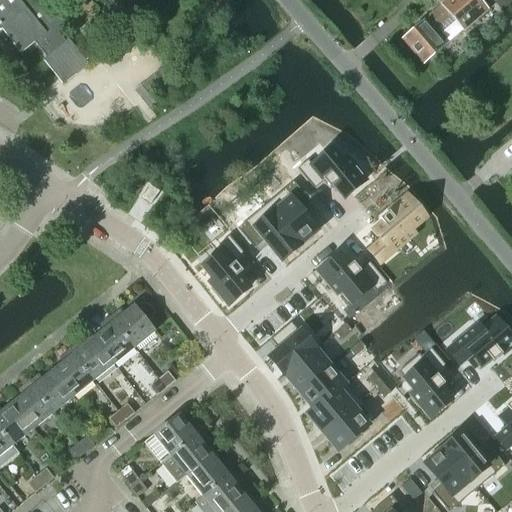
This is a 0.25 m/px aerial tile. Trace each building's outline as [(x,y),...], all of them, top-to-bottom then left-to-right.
[(0,0),(0,32),(1,31),(21,55),(35,44),(47,59),(43,62),(63,87),(89,67),(69,41),(66,43),(59,34),(67,28),(58,17),(56,18),(49,10),(61,0),(60,0),(37,0),(34,2),(32,0),(0,0)] [(423,22),(403,39),(423,64),(444,46),(462,31),(463,32),(488,11),(478,0),(446,0),(440,6),(444,9),(432,19),(430,17),(423,23),(423,22)] [(175,79),(166,66),(154,76),(159,83),(163,88),(175,79)] [(307,161),(297,170),(314,190),(324,182),(330,190),(334,186),(341,195),(343,198),(344,199),(346,198),(349,194),(365,181),(361,177),(363,175),(353,162),(350,163),(346,159),(343,162),(332,149),(312,166),(307,161)] [(293,183),(265,206),(299,246),(317,231),(304,216),(300,211),(309,204),(310,203),(293,183)] [(140,199),(150,206),(159,192),(149,186),(140,199)] [(382,241),(370,251),(379,262),(412,235),(409,231),(424,219),(407,198),(380,220),(383,224),(374,231),(382,241)] [(265,206),(237,229),(254,249),(255,249),(264,241),(268,246),(281,262),(299,246),(265,206)] [(223,251),(202,268),(213,280),(209,283),(213,288),(211,290),(222,303),(224,301),(228,306),(244,293),(247,290),(249,288),(248,287),(245,284),(239,276),(242,273),(236,265),(246,257),(229,237),(218,246),(223,251)] [(333,259),(318,272),(337,294),(340,291),(351,304),(371,287),(376,292),(386,284),(369,263),(359,271),(353,264),(349,267),(342,259),(340,256),(339,254),(337,256),(333,259)] [(119,310),(109,318),(134,349),(155,333),(148,324),(152,321),(153,319),(154,318),(155,316),(155,314),(155,312),(155,311),(154,310),(154,308),(153,307),(152,306),(151,305),(150,304),(148,303),(146,303),(144,303),(142,303),(141,304),(139,304),(138,305),(135,308),(134,306),(123,315),(119,310)] [(103,330),(93,339),(114,366),(134,349),(109,318),(100,326),(103,330)] [(460,341),(448,351),(459,365),(471,354),(481,366),(490,359),(493,363),(511,346),(511,340),(494,320),(481,331),(477,327),(460,341)] [(278,350),(269,357),(284,376),(315,350),(314,349),(300,332),(298,333),(291,323),(270,340),(278,350)] [(345,325),(335,334),(340,340),(351,331),(345,325)] [(78,343),(69,351),(94,382),(114,366),(93,339),(82,347),(78,343)] [(365,348),(360,342),(349,351),(354,357),(365,348)] [(315,350),(284,376),(299,393),(333,364),(318,346),(314,349),(315,350)] [(419,355),(398,372),(415,393),(411,396),(430,418),(446,405),(451,401),(447,396),(440,388),(444,385),(438,378),(447,370),(430,349),(421,357),(419,355)] [(62,363),(52,371),(73,398),(94,382),(69,351),(59,358),(62,363)] [(333,364),(299,393),(313,410),(314,411),(346,384),(348,382),(333,364)] [(38,375),(28,383),(53,414),(73,398),(52,371),(41,380),(38,375)] [(168,373),(159,380),(166,389),(175,382),(168,373)] [(373,373),(367,379),(375,389),(381,384),(373,373)] [(166,389),(159,380),(149,388),(157,397),(166,389)] [(22,395),(11,404),(33,430),(53,414),(28,383),(18,391),(22,395)] [(313,410),(307,415),(322,433),(360,401),(346,384),(314,411),(313,410)] [(375,389),(384,399),(390,394),(381,384),(375,389)] [(360,401),(322,433),(338,451),(346,444),(348,446),(361,436),(359,433),(376,419),(360,401)] [(509,428),(496,438),(505,449),(511,443),(511,402),(506,407),(509,411),(500,418),(509,428)] [(0,411),(0,431),(12,447),(33,430),(11,404),(0,412),(0,411)] [(127,405),(118,413),(126,422),(135,415),(127,405)] [(126,422),(118,413),(109,420),(116,429),(126,422)] [(153,436),(144,443),(161,464),(170,457),(201,432),(193,422),(189,425),(180,414),(153,436)] [(12,447),(0,431),(0,469),(19,455),(12,447)] [(170,457),(161,464),(177,484),(186,477),(213,456),(204,445),(209,441),(201,432),(170,457)] [(461,434),(443,449),(476,490),(504,466),(487,446),(478,454),(461,434)] [(87,438),(78,445),(85,454),(94,447),(87,438)] [(85,454),(78,445),(68,452),(76,462),(85,454)] [(443,449),(424,464),(437,480),(441,485),(432,492),(432,493),(448,511),(449,511),(476,490),(443,449)] [(213,456),(186,477),(202,497),(234,472),(226,463),(221,466),(213,456)] [(46,470),(37,478),(44,487),(54,479),(46,470)] [(122,479),(130,489),(139,481),(132,472),(122,479)] [(202,497),(195,503),(202,511),(225,511),(245,496),(237,486),(241,482),(234,472),(202,497)] [(44,487),(37,478),(28,485),(35,494),(44,487)] [(139,481),(130,489),(137,498),(146,490),(139,481)] [(245,496),(225,511),(265,511),(258,503),(254,507),(245,496)] [(392,511),(399,507),(390,496),(371,511),(392,511)]
